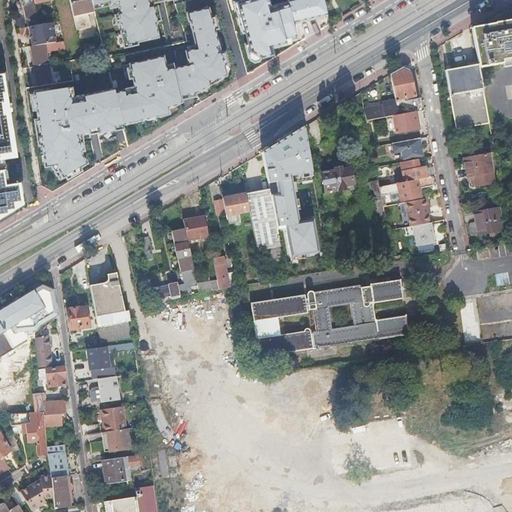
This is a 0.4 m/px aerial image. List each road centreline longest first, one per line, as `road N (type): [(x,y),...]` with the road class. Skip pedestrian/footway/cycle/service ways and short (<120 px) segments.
road 1 (unknown): [(119,238),(151,410),(188,454),(268,482),(342,495),(511,467)]
road 2 (residential): [(49,254),(88,511)]
road 3 (primary): [(422,27),(219,154)]
road 4 (residential): [(0,237),(198,117)]
road 5 (residential): [(459,250),(422,27)]
road 6 (primary): [(219,154),(49,254)]
road 7 (residential): [(398,0),(246,89)]
